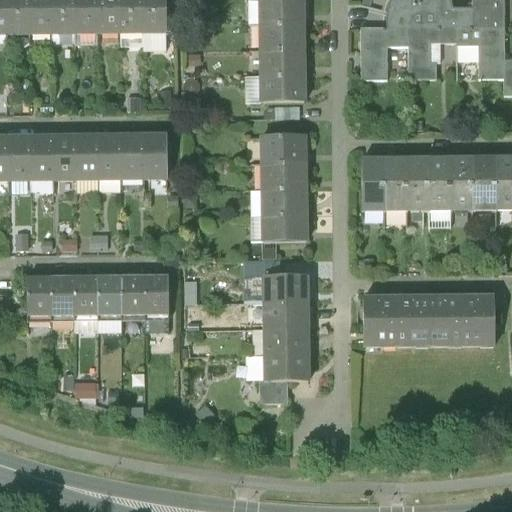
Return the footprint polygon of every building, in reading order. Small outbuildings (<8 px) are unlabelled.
[(6,0),(7,38),(29,38),(28,0),(6,0)] [(28,0),(29,38),(52,38),(51,0),(28,0)] [(51,0),(52,38),(74,38),(74,0),(51,0)] [(74,0),(74,38),(97,37),(96,0),(74,0)] [(96,0),(97,37),(120,37),(119,0),(96,0)] [(119,0),(120,37),(142,37),(141,0),(119,0)] [(165,0),(141,0),(142,37),(166,37),(165,0)] [(472,32),(473,32),(473,12),(472,12),(452,12),(450,0),(392,0),(388,21),(388,33),(408,32),(456,32),(472,32)] [(473,32),(505,31),(506,0),(491,0),(471,0),(472,12),(473,12),(473,32)] [(260,2),(260,28),(303,28),(302,1),(276,2),(260,2)] [(303,54),(303,28),(260,28),(261,54),(303,54)] [(472,32),(456,32),(457,48),(457,51),(479,51),(480,65),(480,83),(504,83),(505,83),(505,63),(505,31),(473,32),(472,32)] [(388,52),(409,52),(408,32),(388,33),(362,33),(362,85),(388,85),(388,52)] [(430,49),(457,48),(456,32),(408,32),(409,52),(409,84),(438,84),(438,69),(431,69),(430,49)] [(479,51),(457,51),(457,65),(480,65),(479,51)] [(303,80),(303,54),(261,54),(261,80),(303,80)] [(303,106),(303,80),(261,80),(261,106),(303,106)] [(278,122),(301,122),(301,110),(278,111),(278,122)] [(266,122),(278,122),(278,111),(266,111),(266,122)] [(53,184),(76,184),(76,141),(53,142),(53,184)] [(76,184),(99,183),(98,141),(76,141),(76,184)] [(99,183),(121,183),(121,141),(98,141),(99,183)] [(121,183),(144,183),(143,141),(121,141),(121,183)] [(167,141),(143,141),(144,183),(167,183),(167,141)] [(262,142),(262,168),(305,168),(304,141),(262,142)] [(0,184),(8,184),(8,142),(0,142),(0,184)] [(8,184),(31,184),(30,142),(8,142),(8,184)] [(31,184),(53,184),(53,142),(30,142),(31,184)] [(511,160),(496,161),(496,215),(511,214),(511,160)] [(362,215),(385,215),(384,161),(362,161),(362,215)] [(407,161),(384,161),(385,215),(407,215),(407,161)] [(429,161),(407,161),(407,215),(429,215),(451,215),(451,161),(429,161)] [(473,161),(451,161),(451,215),(473,215),(473,161)] [(496,161),(473,161),(473,215),(496,215),(496,161)] [(305,193),(305,168),(262,168),(262,194),(305,193)] [(31,196),(53,196),(53,184),(31,184),(31,196)] [(305,220),(305,193),(262,194),(263,220),(305,220)] [(305,247),(305,220),(263,220),(263,247),(305,247)] [(169,280),(144,281),(145,320),(145,325),(146,337),(169,337),(169,280)] [(263,280),(263,307),(306,307),(306,280),(263,280)] [(51,320),(74,320),(74,281),(51,282),(51,320)] [(74,320),(98,320),(97,281),(74,281),(74,320)] [(98,320),(121,320),(121,281),(97,281),(98,320)] [(144,281),(121,281),(121,320),(145,320),(144,281)] [(27,321),(51,320),(51,282),(26,282),(27,321)] [(417,344),(428,344),(428,302),(362,303),(363,350),(384,350),(384,345),(395,345),(395,350),(417,350),(417,344)] [(494,302),(428,302),(428,344),(428,350),(450,350),(450,344),(462,344),(462,349),(482,349),(482,344),(493,344),(493,349),(495,349),(494,302)] [(306,333),(306,307),(263,307),(263,333),(306,333)] [(306,359),(306,333),(263,333),(263,359),(306,359)] [(307,385),(306,359),(263,359),(264,384),(264,386),(286,386),(307,385)] [(258,408),(286,408),(286,386),(264,386),(264,384),(258,384),(258,408)] [(74,403),(95,403),(95,385),(74,385),(74,403)]
